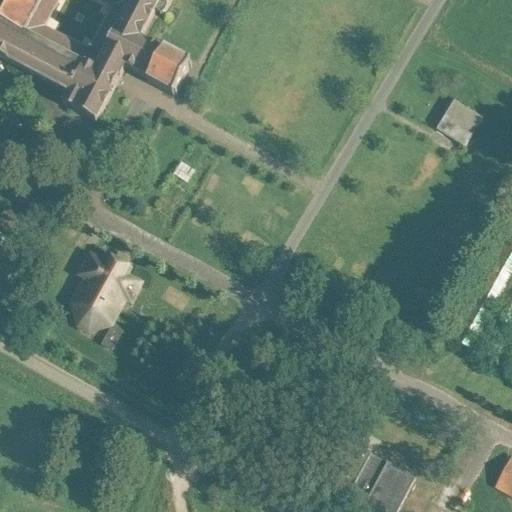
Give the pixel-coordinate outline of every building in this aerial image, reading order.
[(139,41),(154,13),(162,17),(171,0),(0,0),(0,58),(69,95),(62,106),(96,123),(126,66),(149,79),(146,83),(172,97),(172,96),(176,99),(179,95),(177,93),(190,70),(191,71),(194,66),(190,65),(191,64),(165,50),(163,54),(139,41)] [(438,130),(466,147),(483,119),(455,102),(438,130)] [(511,228),(451,337),(511,370),(511,228)] [(85,280),(72,305),(78,328),(89,334),(112,327),(126,302),(132,306),(143,284),(129,276),(133,269),(109,256),(106,263),(91,255),(79,277),(85,280)] [(102,346),(113,353),(124,333),(112,327),(102,346)] [(344,511),(398,511),(416,479),(343,440),(313,495),(344,511)] [(511,511),(511,459),(495,487),(511,495),(511,511)]
